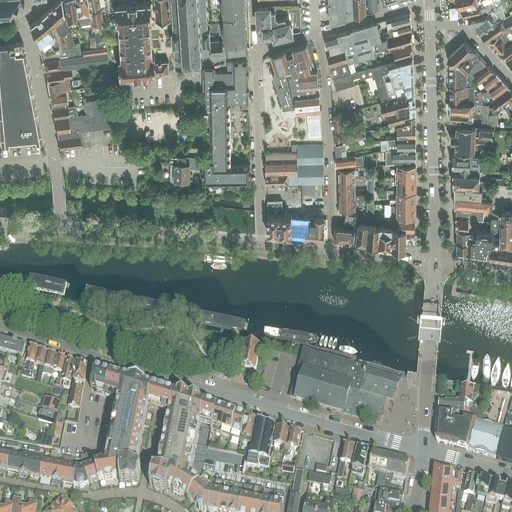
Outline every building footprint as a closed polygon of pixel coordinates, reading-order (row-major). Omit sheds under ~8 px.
[(0,0),(0,12),(8,12),(12,6),(22,6),(22,0),(0,0)] [(60,0),(48,11),(56,21),(55,22),(64,46),(71,44),(73,56),(80,55),(80,51),(81,51),(79,42),(74,43),(70,32),(68,31),(67,31),(66,32),(64,33),(63,31),(68,29),(65,14),(64,15),(60,0)] [(70,24),(78,23),(75,0),(64,0),(68,24),(68,29),(71,29),(70,24)] [(79,29),(91,29),(91,25),(87,0),(75,0),(78,23),(79,29)] [(87,0),(91,25),(102,23),(98,0),(87,0)] [(154,0),(156,19),(172,18),(170,0),(154,0)] [(171,0),(172,0),(174,29),(172,29),(173,45),(175,45),(176,55),(183,54),(184,58),(186,63),(191,65),(196,65),(201,62),(203,57),(203,53),(210,52),(210,53),(224,52),(224,51),(222,35),(219,35),(219,38),(211,38),(211,31),(210,22),(208,22),(208,14),(210,13),(208,0),(171,0)] [(224,34),(222,35),(224,51),(227,50),(227,52),(249,49),(248,45),(247,45),(246,42),(251,42),(249,0),(222,0),(223,6),(222,6),(223,8),(224,8),(225,22),(223,22),(224,34)] [(329,0),(331,23),(354,15),(353,0),(329,0)] [(367,11),(366,0),(353,0),(354,15),(367,11)] [(380,7),(379,0),(366,0),(367,11),(380,7)] [(467,18),(482,15),(494,8),(495,9),(500,5),(502,4),(501,0),(494,0),(489,1),(459,7),(466,18),(467,18)] [(121,57),(122,77),(157,74),(157,73),(170,72),(169,60),(156,61),(156,54),(154,54),(152,21),(151,2),(117,5),(118,23),(120,23),(123,57),(121,57)] [(480,33),(500,18),(502,17),(501,17),(503,16),(503,14),(503,12),(502,11),(501,10),(501,7),(500,5),(495,9),(494,8),(482,15),(467,18),(468,20),(480,33)] [(296,26),(301,25),(301,7),(289,7),(289,12),(294,12),(296,14),(296,26)] [(259,32),(261,32),(262,34),(267,38),(269,37),(269,39),(276,37),(292,33),(289,20),(286,21),(286,17),(279,19),(276,16),(276,10),(272,11),(272,8),(258,9),(259,32)] [(55,22),(56,21),(48,11),(29,26),(38,41),(41,51),(42,51),(43,59),(73,56),(71,44),(64,46),(55,22)] [(386,20),(390,36),(393,35),(391,27),(410,23),(409,14),(386,20)] [(511,27),(511,19),(504,24),(500,18),(480,33),(488,42),(489,42),(502,33),(510,28),(511,27)] [(341,48),(345,49),(346,50),(349,61),(377,53),(374,41),(381,39),(381,38),(380,34),(377,22),(337,33),(341,48)] [(393,35),(411,31),(410,23),(391,27),(393,35)] [(499,52),(505,59),(511,54),(511,31),(510,28),(502,33),(489,42),(499,52)] [(106,45),(104,31),(94,32),(95,47),(106,45)] [(381,38),(381,39),(374,41),(377,53),(393,48),(412,43),(411,31),(393,35),(390,36),(385,37),(381,38)] [(328,56),(346,50),(345,49),(341,48),(337,33),(325,37),(327,48),(329,48),(330,55),(328,56)] [(467,74),(471,78),(474,76),(487,63),(480,56),(465,40),(450,54),(450,65),(456,65),(459,66),(467,74)] [(6,45),(0,45),(0,131),(1,145),(39,141),(42,141),(41,135),(25,52),(23,42),(15,43),(8,43),(8,45),(6,45)] [(307,110),(312,110),(312,109),(322,108),(321,107),(319,93),(320,93),(319,84),(318,84),(317,71),(318,71),(318,70),(316,70),(307,43),(306,43),(307,44),(294,48),(294,47),(285,50),(272,54),(271,54),(276,70),(270,72),(270,73),(273,72),(284,106),(283,106),(283,107),(297,105),(303,105),(304,110),(307,109),(307,110)] [(387,62),(413,55),(412,43),(393,48),(395,55),(385,57),(387,62)] [(83,48),(84,54),(91,53),(107,51),(106,45),(95,47),(83,48)] [(328,56),(329,67),(349,61),(346,50),(328,56)] [(80,55),(73,56),(43,59),(45,70),(60,68),(61,70),(71,69),(103,65),(108,64),(107,51),(91,53),(84,54),(80,55)] [(397,96),(398,96),(397,96),(414,91),(413,55),(387,62),(372,67),(382,101),(397,96)] [(251,181),(250,175),(251,175),(251,170),(250,170),(250,164),(229,164),(228,104),(248,104),(248,94),(249,94),(249,87),(248,87),(248,78),(248,70),(248,61),(244,62),(244,61),(237,61),(237,62),(234,62),(234,71),(214,71),(214,69),(204,69),(205,111),(211,111),(212,157),(204,157),(204,182),(213,182),(219,182),(236,181),(236,182),(242,182),(242,181),(251,181)] [(348,61),(329,67),(331,78),(351,72),(348,61)] [(495,70),(487,63),(474,76),(480,82),(495,70)] [(470,87),(471,78),(467,74),(459,66),(456,65),(450,65),(450,85),(450,87),(470,87)] [(72,78),(71,69),(61,70),(46,72),(47,82),(60,80),(61,85),(70,84),(69,78),(72,78)] [(351,72),(333,78),(337,90),(355,85),(353,78),(361,76),(361,77),(362,77),(360,70),(351,72)] [(501,78),(495,72),(482,83),(489,90),(501,78)] [(492,94),(496,98),(509,86),(501,78),(489,90),(483,95),(485,99),(492,94)] [(72,83),(70,84),(61,85),(60,80),(47,82),(49,93),(71,90),(70,86),(75,85),(74,80),(72,80),(71,81),(72,83)] [(490,114),(491,125),(498,126),(496,114),(500,110),(499,108),(505,104),(511,112),(511,89),(509,86),(496,98),(491,101),(489,104),(491,106),(489,107),(495,114),(490,114)] [(450,101),(478,103),(482,105),(483,95),(474,95),(475,87),(470,87),(450,87),(450,101)] [(52,105),(54,119),(78,115),(76,107),(74,106),(68,107),(67,103),(68,103),(67,98),(66,92),(50,94),(52,105)] [(383,115),(387,114),(390,125),(397,123),(405,120),(405,117),(415,115),(414,93),(380,103),(383,115)] [(54,119),(57,133),(58,139),(60,150),(81,147),(79,136),(79,132),(114,127),(111,98),(85,101),(87,114),(78,115),(54,119)] [(482,124),(491,125),(490,114),(488,105),(482,105),(478,103),(450,101),(451,111),(469,112),(473,113),(482,114),(482,124)] [(319,111),(307,112),(309,136),(321,135),(319,111)] [(472,123),(473,113),(469,112),(451,111),(451,121),(468,122),(472,123)] [(333,116),(334,129),(345,128),(343,115),(333,116)] [(397,123),(397,137),(416,136),(415,123),(415,117),(405,120),(397,123)] [(456,134),(452,134),(451,134),(452,142),(456,142),(455,151),(475,152),(475,145),(489,146),(490,137),(479,136),(480,127),(476,127),(457,126),(456,134)] [(493,129),(480,127),(479,136),(490,137),(492,137),(493,129)] [(335,130),(335,140),(344,137),(343,128),(335,130)] [(335,140),(335,141),(336,146),(336,147),(346,144),(366,138),(364,131),(344,137),(335,140)] [(416,149),(416,137),(416,136),(397,137),(396,137),(395,137),(388,139),(389,149),(393,149),(416,149)] [(323,144),(297,144),(297,152),(298,172),(289,173),(289,184),(303,184),(316,184),(324,183),(323,144)] [(346,150),(346,144),(336,147),(336,158),(343,157),(342,151),(346,150)] [(416,161),(416,149),(393,149),(393,157),(391,157),(391,164),(416,161)] [(289,173),(298,172),(297,152),(292,152),(266,153),(267,185),(289,184),(289,173)] [(478,170),(470,170),(470,168),(471,156),(452,155),(453,167),(461,168),(460,174),(478,175),(478,170)] [(177,184),(179,182),(180,179),(190,180),(190,168),(201,169),(202,157),(170,156),(170,163),(171,163),(170,179),(171,182),(173,184),(177,184)] [(355,157),(336,158),(337,167),(356,165),(355,157)] [(396,171),(396,177),(415,177),(416,165),(397,165),(397,171),(396,171)] [(364,172),(364,175),(356,175),(355,169),(340,169),(340,180),(365,179),(366,179),(368,179),(368,177),(368,175),(368,172),(364,172)] [(479,187),(479,189),(483,190),(487,190),(487,185),(502,185),(502,178),(490,178),(490,182),(480,181),(480,175),(478,175),(460,174),(453,173),(454,186),(479,187)] [(415,190),(415,177),(396,177),(396,183),(397,183),(397,189),(415,190)] [(366,179),(365,179),(340,180),(340,190),(356,190),(356,184),(366,184),(366,179)] [(303,194),(317,194),(316,184),(303,184),(303,194)] [(455,187),(455,207),(492,211),(493,199),(482,198),(483,190),(479,189),(455,187)] [(356,195),(356,190),(340,190),(341,200),(366,200),(366,195),(356,195)] [(390,204),(391,204),(415,204),(415,192),(397,192),(397,199),(391,199),(390,204)] [(283,215),(282,213),(282,199),(268,200),(268,212),(268,214),(268,234),(280,235),(280,215),(283,215)] [(356,210),(356,205),(366,205),(366,200),(341,200),(341,210),(356,210)] [(391,216),(397,216),(415,216),(415,204),(391,204),(391,216)] [(456,209),(456,218),(483,221),(484,212),(456,209)] [(490,256),(490,257),(511,260),(511,211),(501,211),(500,219),(491,219),(491,231),(482,230),(477,229),(476,231),(475,230),(469,230),(469,252),(469,253),(490,256)] [(343,228),(335,227),(335,241),(354,244),(356,214),(346,213),(343,228)] [(280,235),(293,237),(293,236),(292,216),(283,215),(280,215),(280,235)] [(325,218),(292,216),(293,236),(324,240),(325,218)] [(387,226),(395,228),(406,230),(415,230),(415,219),(393,218),(388,218),(388,221),(387,221),(387,226)] [(457,229),(469,230),(475,230),(475,224),(482,224),(483,221),(456,218),(457,229)] [(356,244),(368,245),(370,224),(359,223),(356,244)] [(380,225),(370,224),(368,245),(379,247),(380,225)] [(406,250),(406,230),(395,228),(387,226),(380,225),(379,247),(406,250)] [(458,250),(469,252),(469,230),(457,229),(458,250)] [(66,281),(29,274),(26,287),(63,294),(66,281)] [(121,293),(86,286),(84,298),(118,305),(121,293)] [(185,308),(140,298),(137,309),(182,319),(185,308)] [(246,322),(202,312),(200,322),(244,332),(246,322)] [(445,317),(418,315),(417,322),(444,325),(445,317)] [(0,350),(23,357),(26,346),(0,338),(0,350)] [(260,347),(245,344),(241,367),(256,370),(260,347)] [(28,378),(32,379),(36,365),(39,350),(30,346),(26,361),(31,363),(29,372),(23,370),(21,376),(28,378)] [(49,353),(39,350),(36,365),(40,366),(39,372),(37,383),(41,384),(43,375),(44,372),(45,368),(49,353)] [(290,397),(290,398),(296,399),(296,400),(301,401),(306,403),(325,408),(343,413),(380,424),(384,411),(387,400),(393,402),(395,394),(398,385),(400,379),(398,379),(367,370),(367,369),(358,367),(357,366),(345,363),(319,355),(304,351),(303,354),(302,356),(301,359),(299,369),(290,397)] [(49,353),(45,368),(44,372),(43,375),(52,378),(52,377),(54,371),(58,356),(49,353)] [(60,387),(61,381),(61,380),(67,359),(58,356),(54,371),(57,372),(60,373),(56,386),(60,387)] [(71,383),(75,362),(67,359),(61,380),(61,381),(65,382),(64,388),(69,389),(71,383)] [(88,366),(78,362),(74,381),(84,384),(88,366)] [(95,368),(91,389),(118,397),(107,456),(106,462),(95,464),(99,481),(105,480),(105,482),(114,481),(113,479),(120,478),(120,483),(125,484),(125,486),(126,486),(126,485),(131,486),(132,486),(132,484),(137,484),(141,467),(139,467),(140,463),(137,462),(137,461),(138,461),(139,452),(140,448),(142,439),(143,434),(145,425),(144,425),(145,421),(146,421),(148,412),(147,412),(147,411),(150,411),(151,408),(155,409),(162,411),(166,392),(165,391),(166,390),(155,387),(146,384),(147,382),(129,377),(128,379),(95,368)] [(439,401),(439,410),(449,411),(465,413),(471,414),(471,410),(472,410),(473,404),(472,404),(474,388),(461,386),(459,403),(439,401)] [(72,387),(69,407),(72,407),(80,409),(84,389),(76,388),(72,387)] [(153,469),(150,487),(154,488),(154,490),(155,490),(160,492),(161,493),(161,491),(166,493),(168,488),(174,491),(173,493),(181,497),(182,495),(187,500),(199,484),(190,476),(199,429),(202,430),(203,425),(212,427),(216,407),(215,407),(215,406),(208,404),(201,402),(201,400),(195,398),(194,399),(190,398),(190,396),(177,392),(177,394),(170,392),(166,390),(165,391),(166,392),(162,411),(166,413),(165,416),(168,417),(167,425),(166,425),(164,434),(165,435),(162,450),(161,450),(159,459),(160,459),(159,467),(156,466),(155,470),(153,469)] [(52,400),(48,411),(58,414),(61,403),(52,400)] [(212,427),(211,431),(221,434),(226,410),(221,408),(221,409),(217,408),(217,407),(215,406),(215,407),(216,407),(212,427)] [(42,409),(38,420),(48,423),(56,426),(57,423),(59,415),(58,414),(48,411),(42,409)] [(226,410),(221,434),(231,437),(236,413),(226,410)] [(438,412),(435,440),(436,441),(437,442),(457,448),(468,451),(469,451),(496,458),(504,429),(477,421),(470,419),(471,414),(465,413),(449,411),(449,414),(439,412),(438,412)] [(236,413),(231,437),(241,440),(246,416),(236,413)] [(246,416),(241,440),(251,443),(256,419),(246,416)] [(252,443),(248,466),(257,468),(257,467),(260,468),(262,459),(268,460),(275,425),(257,419),(252,443)] [(286,447),(290,430),(277,426),(274,443),(282,445),(281,452),(285,453),(286,447)] [(46,434),(53,437),(55,430),(48,428),(46,434)] [(511,431),(504,429),(496,458),(511,462),(511,431)] [(301,433),(290,430),(286,447),(285,453),(288,454),(288,452),(290,452),(291,447),(298,449),(301,433)] [(54,439),(41,435),(37,446),(52,449),(54,439)] [(352,465),(355,448),(344,445),(337,478),(342,479),(346,464),(352,465)] [(358,448),(352,474),(363,477),(366,463),(369,451),(358,448)] [(0,452),(0,470),(8,472),(11,455),(0,452)] [(22,457),(19,474),(30,477),(34,455),(22,452),(22,457)] [(373,452),(369,470),(380,473),(376,488),(383,490),(384,486),(391,456),(373,452)] [(11,455),(8,472),(19,474),(22,457),(11,455)] [(34,455),(30,477),(41,479),(44,459),(45,459),(45,457),(34,455)] [(384,486),(383,490),(388,491),(390,491),(392,481),(393,475),(405,478),(410,461),(391,456),(384,486)] [(44,459),(41,479),(51,481),(55,461),(56,461),(56,459),(50,458),(49,460),(45,459),(44,459)] [(55,461),(51,481),(62,483),(66,466),(67,464),(66,463),(62,463),(56,461),(55,461)] [(95,464),(84,467),(89,484),(99,481),(95,464)] [(66,466),(62,483),(73,485),(77,468),(66,466)] [(283,466),(282,472),(294,474),(295,468),(283,466)] [(77,468),(73,485),(79,486),(79,487),(80,488),(81,488),(82,488),(83,488),(84,487),(84,486),(89,484),(84,467),(80,469),(77,468)] [(449,511),(452,492),(454,492),(455,484),(461,485),(462,474),(455,472),(454,472),(435,467),(430,511),(449,511)] [(298,511),(301,497),(299,497),(304,472),(296,470),(295,472),(296,472),(292,495),(288,511),(298,511)] [(318,475),(316,484),(323,485),(325,476),(318,475)] [(467,475),(464,494),(469,495),(466,510),(472,511),(472,509),(478,478),(467,475)] [(325,476),(323,485),(330,486),(332,477),(325,476)] [(482,479),(481,479),(481,482),(478,481),(476,489),(480,489),(478,496),(487,499),(492,481),(482,479)] [(199,484),(187,500),(194,505),(208,491),(209,485),(202,480),(199,484)] [(497,501),(500,502),(503,488),(498,486),(498,483),(492,481),(487,499),(486,503),(496,506),(497,501)] [(208,491),(194,505),(198,509),(199,510),(199,511),(200,511),(201,511),(202,511),(203,511),(209,511),(213,493),(215,488),(209,485),(208,491)] [(511,506),(511,486),(510,486),(509,489),(503,488),(500,502),(503,503),(502,507),(511,510),(511,506)] [(213,493),(209,511),(208,511),(219,511),(222,495),(223,490),(215,488),(213,493)] [(362,498),(364,490),(354,488),(353,496),(362,498)] [(400,511),(401,511),(395,510),(395,508),(401,509),(404,496),(385,492),(376,491),(372,511),(400,511)] [(233,497),(229,511),(239,511),(243,498),(244,494),(233,492),(233,497)] [(306,505),(304,511),(317,511),(318,507),(312,506),(314,496),(308,494),(306,505)] [(222,495),(219,511),(229,511),(233,497),(222,495)] [(263,502),(260,511),(271,511),(274,499),(264,497),(263,502)] [(23,511),(25,507),(21,506),(22,500),(14,498),(13,503),(10,511),(23,511)] [(243,498),(239,511),(250,511),(253,500),(243,498)] [(318,507),(317,511),(330,511),(333,499),(327,498),(325,508),(318,507)] [(67,503),(62,499),(54,507),(58,511),(74,511),(73,511),(74,510),(67,503)] [(274,499),(271,511),(281,511),(284,501),(274,499)] [(253,500),(250,511),(260,511),(263,502),(253,500)] [(28,508),(25,507),(23,511),(35,511),(37,506),(37,503),(30,501),(28,508)] [(10,511),(13,503),(6,502),(5,508),(1,507),(0,511),(10,511)]
